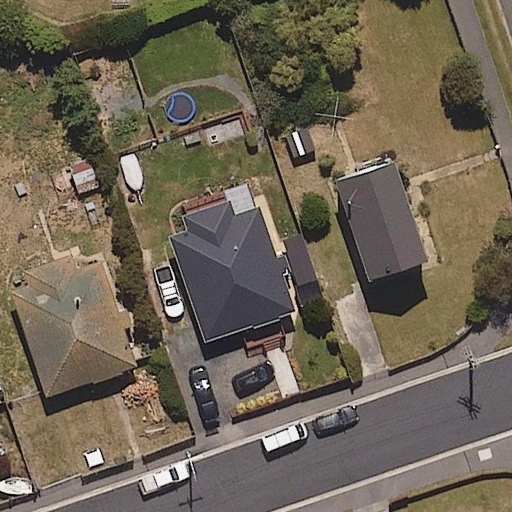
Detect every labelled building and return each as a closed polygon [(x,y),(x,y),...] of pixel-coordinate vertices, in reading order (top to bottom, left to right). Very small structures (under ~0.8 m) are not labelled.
[(305,112),(275,125),(289,156),(318,143),(305,112)] [(132,147),(107,156),(128,211),(152,201),(132,147)] [(431,257),(398,159),(340,178),(373,277),(431,257)] [(297,299),(249,164),(210,178),(215,191),(162,209),(205,331),(297,299)] [(51,256),(49,248),(9,259),(42,384),(132,360),(101,243),(51,256)]
